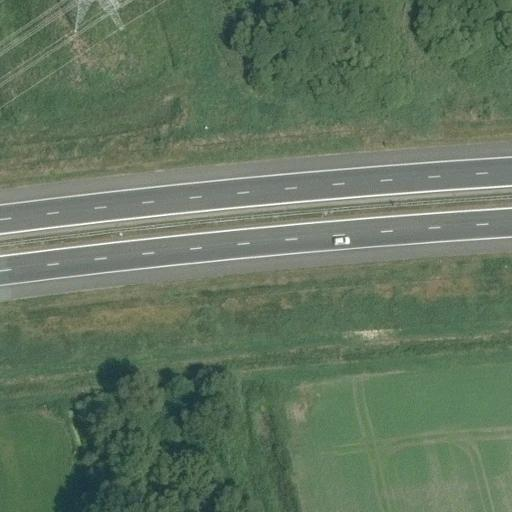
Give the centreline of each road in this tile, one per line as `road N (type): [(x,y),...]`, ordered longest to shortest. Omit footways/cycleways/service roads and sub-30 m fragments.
road 1 (motorway): [(511,172),(0,221)]
road 2 (motorway): [(0,272),(511,224)]
